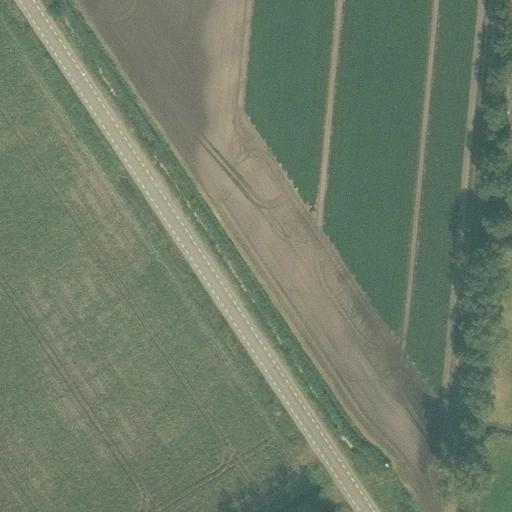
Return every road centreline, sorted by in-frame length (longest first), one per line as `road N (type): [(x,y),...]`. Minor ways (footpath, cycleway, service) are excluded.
road 1 (tertiary): [(369,511),(27,0)]
road 2 (track): [(449,511),(498,0)]
